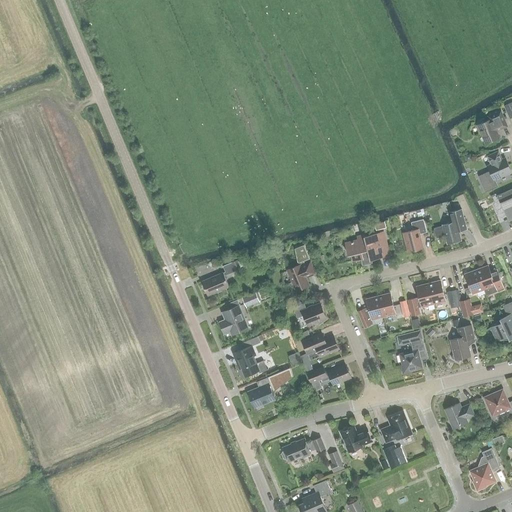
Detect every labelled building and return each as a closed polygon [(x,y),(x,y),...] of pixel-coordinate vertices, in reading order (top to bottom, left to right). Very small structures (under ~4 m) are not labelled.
[(511,102),(503,106),(509,119),(511,117),(511,102)] [(507,126),(501,111),(487,116),(488,120),(477,125),(485,143),(499,137),(496,131),(507,126)] [(483,174),(482,184),(485,192),(497,187),(494,179),(511,172),(505,158),(502,160),(498,151),(487,156),(491,165),(488,166),(490,171),(483,174)] [(511,218),(511,188),(496,195),(500,204),(501,203),(509,220),(511,218)] [(467,229),(461,209),(452,211),(455,221),(442,225),(442,226),(434,228),(436,238),(445,235),(447,244),(461,240),(459,231),(467,229)] [(413,230),(402,233),(407,252),(423,248),(420,234),(426,232),(423,219),(411,222),(413,230)] [(504,231),(511,228),(508,219),(500,223),(504,231)] [(374,224),(376,230),(386,228),(384,222),(374,224)] [(351,254),(353,261),(362,258),(363,260),(370,259),(370,260),(389,255),(383,232),(365,236),(364,235),(357,237),(358,240),(345,243),(348,255),(351,254)] [(300,262),(301,265),(300,265),(300,264),(287,270),(295,291),(309,285),(306,278),(315,274),(310,261),(304,263),(303,261),(309,258),(304,245),(297,248),(300,262)] [(222,266),(226,275),(241,269),(241,267),(244,266),(242,260),(238,261),(237,260),(222,266)] [(476,269),(484,290),(486,296),(497,292),(504,289),(497,270),(490,272),(488,265),(476,269)] [(484,290),(476,269),(465,274),(469,287),(464,289),(466,294),(472,292),(472,294),(484,290)] [(201,282),(207,296),(229,287),(223,273),(201,282)] [(428,283),(433,304),(445,301),(440,280),(428,283)] [(412,298),(406,300),(410,316),(416,314),(418,314),(416,308),(422,307),(433,304),(428,283),(416,286),(420,301),(415,302),(414,298),(412,299),(412,298)] [(460,306),(456,290),(447,292),(451,308),(460,306)] [(255,291),(241,297),(245,305),(253,302),(254,304),(260,302),(255,291)] [(378,296),(383,317),(395,314),(390,293),(378,296)] [(383,317),(378,296),(366,299),(368,307),(358,311),(364,327),(373,324),(371,320),(383,317)] [(475,306),(472,307),(470,298),(459,301),(463,317),(477,313),(475,306)] [(410,316),(406,300),(400,302),(404,318),(410,316)] [(491,328),(496,340),(507,336),(509,339),(511,337),(511,301),(502,306),(507,316),(500,319),(501,323),(491,328)] [(323,319),(326,318),(320,303),(306,309),(304,303),(293,308),(297,318),(303,315),(308,326),(317,322),(318,324),(318,325),(324,321),(324,320),(323,320),(323,319)] [(239,305),(222,312),(225,319),(219,322),(224,334),(230,331),(231,335),(248,327),(239,305)] [(412,328),(419,327),(418,318),(411,319),(412,328)] [(459,338),(450,340),(453,354),(451,358),(458,362),(461,358),(470,356),(466,340),(474,338),(471,325),(457,328),(459,338)] [(430,327),(425,332),(430,337),(435,332),(430,327)] [(402,365),(401,365),(403,374),(411,372),(411,370),(422,368),(418,353),(425,351),(422,336),(420,330),(396,336),(398,345),(410,342),(412,351),(399,354),(402,365)] [(321,333),(302,341),(307,353),(317,349),(320,357),(339,349),(333,336),(324,340),(321,333)] [(242,349),(233,353),(236,361),(238,360),(241,367),(245,376),(259,370),(259,372),(259,373),(268,370),(268,369),(267,369),(263,360),(256,363),(253,356),(256,355),(252,345),(260,342),(257,336),(244,342),(246,347),(242,349)] [(290,364),(300,362),(298,353),(288,355),(290,364)] [(312,369),(310,363),(304,365),(307,372),(312,369)] [(333,369),(328,371),(333,384),(351,377),(346,365),(334,370),(333,369)] [(307,373),(311,384),(328,377),(324,366),(307,373)] [(268,377),(274,391),(292,377),(290,368),(268,377)] [(269,383),(248,392),(254,408),(275,399),(269,383)] [(502,389),(484,397),(492,416),(510,408),(511,411),(511,400),(508,402),(502,389)] [(452,424),(453,427),(466,421),(465,419),(474,415),(469,404),(460,408),(459,403),(445,409),(450,419),(449,420),(451,424),(452,424)] [(387,427),(380,429),(386,442),(396,438),(396,440),(412,433),(403,412),(388,418),(391,426),(387,427)] [(343,445),(345,449),(347,450),(348,452),(362,446),(362,445),(372,441),(367,428),(357,433),(354,427),(340,432),(344,442),(343,445)] [(282,454),(283,458),(286,459),(287,459),(288,462),(301,457),(302,458),(309,455),(309,454),(310,453),(310,451),(315,449),(317,452),(325,448),(320,437),(312,441),(312,442),(307,444),(304,438),(282,447),(284,451),(282,451),(282,454)] [(402,463),(395,445),(383,450),(390,468),(402,463)] [(344,468),(337,450),(328,454),(332,463),(329,464),(333,473),(344,468)] [(475,481),(474,482),(477,489),(485,486),(484,485),(494,480),(490,470),(499,466),(492,450),(482,454),(484,456),(481,457),(478,465),(479,467),(471,471),(475,481)] [(298,505),(301,511),(323,511),(326,511),(320,496),(331,492),(326,480),(313,486),(316,492),(302,498),(302,499),(303,498),(305,502),(298,505)] [(348,511),(361,511),(357,500),(346,503),(348,511)]
